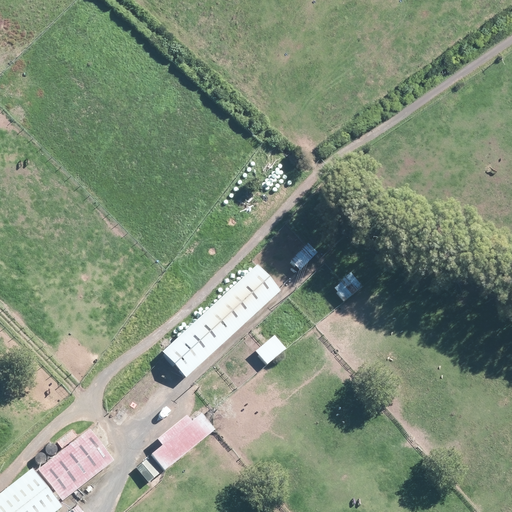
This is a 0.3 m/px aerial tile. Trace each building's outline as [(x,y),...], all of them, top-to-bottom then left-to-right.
[(316,255),(306,245),(289,262),(299,272),(316,255)] [(278,294),(255,268),(161,354),(184,379),(278,294)] [(361,289),(350,276),(333,290),(345,303),(361,289)] [(274,335),(253,353),(267,369),(288,351),(274,335)] [(214,431),(202,415),(191,424),(185,417),(157,440),(162,447),(151,456),(164,472),(214,431)] [(80,438),(74,431),(57,443),(63,451),(38,470),(60,498),(111,459),(90,431),(80,438)] [(158,474),(146,460),(135,469),(147,483),(158,474)] [(0,511),(55,511),(61,507),(32,470),(0,494),(0,511)]
